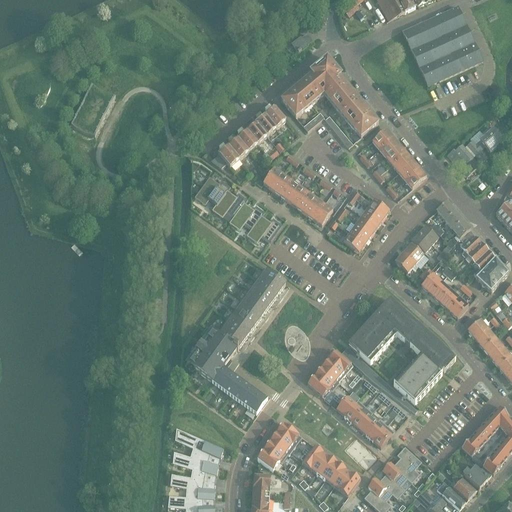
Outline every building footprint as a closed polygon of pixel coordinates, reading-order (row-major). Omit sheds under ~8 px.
[(350,0),(352,1),(341,10),(349,19),(359,9),(357,7),(364,0),(350,0)] [(374,0),(388,24),(396,19),(387,0),(374,0)] [(387,0),(396,19),(405,15),(397,0),(387,0)] [(397,0),(405,15),(415,10),(409,0),(397,0)] [(412,0),(417,9),(426,6),(422,0),(412,0)] [(428,89),(436,85),(482,64),(457,9),(403,35),(428,89)] [(300,39),(292,46),(299,55),(307,48),(307,47),(312,43),(306,36),(301,40),(300,39)] [(312,76),(281,102),(295,120),(324,96),(360,140),(378,125),(339,78),(340,77),(327,61),(310,74),(312,76)] [(91,85),(71,125),(94,138),(115,98),(91,85)] [(264,116),(276,131),(286,123),(273,108),(264,116)] [(316,118),(320,123),(324,120),(320,115),(316,118)] [(255,124),(267,139),(276,131),(264,116),(255,124)] [(312,122),(316,127),(320,123),(316,118),(312,122)] [(325,122),(329,127),(333,123),(329,118),(325,122)] [(307,125),(311,130),(316,127),(312,122),(307,125)] [(329,127),(333,131),(337,128),(333,123),(329,127)] [(245,132),(257,146),(267,139),(255,124),(245,132)] [(303,129),(307,134),(311,130),(307,125),(304,129),(303,129)] [(333,131),(337,136),(341,133),(337,128),(333,131)] [(467,149),(464,151),(473,160),(475,158),(482,165),(486,160),(480,154),(479,152),(484,148),(490,154),(498,147),(497,146),(502,141),(493,131),(491,133),(488,130),(482,136),(479,133),(469,141),(472,144),(467,149)] [(387,131),(372,144),(379,152),(393,140),(387,131)] [(236,139),(248,154),(257,146),(245,132),(236,139)] [(337,136),(340,141),(345,137),(341,133),(337,136)] [(340,141),(344,146),(349,142),(345,137),(340,141)] [(227,147),(239,162),(248,154),(236,139),(227,147)] [(393,140),(379,152),(385,160),(400,148),(393,140)] [(344,146),(348,150),(353,147),(352,146),(349,142),(344,146)] [(279,145),(275,149),(280,155),(283,153),(284,151),(279,145)] [(221,171),(227,166),(229,170),(239,162),(227,147),(217,155),(219,157),(211,163),(221,171)] [(400,148),(385,160),(392,167),(406,155),(400,148)] [(479,168),(473,160),(464,151),(462,148),(455,154),(453,153),(447,158),(466,179),(479,168)] [(267,157),(271,162),(279,156),(274,151),(267,157)] [(406,155),(392,167),(399,175),(413,163),(406,155)] [(363,165),(367,170),(371,166),(367,161),(363,165)] [(413,163),(399,175),(405,183),(420,171),(413,163)] [(263,185),(272,191),(283,176),(274,170),(263,185)] [(420,171),(405,183),(412,191),(426,179),(420,171)] [(283,176),(272,191),(280,197),(291,182),(283,176)] [(209,180),(195,200),(205,207),(209,202),(216,207),(212,213),(230,189),(221,183),(218,187),(209,180)] [(291,182),(280,197),(288,203),(299,188),(291,182)] [(299,188),(288,203),(296,209),(307,194),(299,188)] [(385,191),(390,196),(394,193),(389,188),(385,191)] [(230,189),(212,213),(222,221),(226,215),(233,220),(229,226),(247,202),(238,196),(235,199),(227,194),(230,190),(230,189)] [(337,199),(340,195),(335,191),(332,195),(337,199)] [(390,196),(394,201),(398,198),(394,193),(390,196)] [(307,194),(296,209),(304,215),(316,200),(307,194)] [(316,200),(304,215),(313,222),(324,206),(316,200)] [(247,202),(229,226),(239,233),(243,228),(251,233),(246,238),(247,239),(264,215),(256,208),(253,212),(245,206),(247,202)] [(368,211),(383,222),(389,213),(374,202),(368,211)] [(436,213),(444,222),(454,213),(447,204),(436,213)] [(503,225),(511,217),(511,205),(510,204),(497,216),(496,217),(497,218),(503,225)] [(324,206),(313,222),(321,228),(332,213),(324,206)] [(362,219),(377,230),(383,222),(368,211),(362,219)] [(444,222),(452,232),(462,223),(454,213),(444,222)] [(264,215),(247,239),(257,246),(261,240),(268,246),(282,228),(273,221),(270,225),(262,219),(265,215),(264,215)] [(511,217),(503,225),(504,226),(510,233),(511,233),(511,232),(511,217)] [(356,227),(371,238),(377,230),(362,219),(356,227)] [(333,223),(329,229),(333,232),(337,226),(333,223)] [(464,238),(470,233),(470,232),(462,223),(452,232),(460,241),(464,238)] [(431,230),(440,238),(443,234),(434,226),(431,230)] [(350,235),(365,246),(371,238),(356,227),(350,235)] [(418,235),(432,247),(438,240),(425,227),(418,235)] [(470,233),(464,238),(469,244),(475,239),(470,233)] [(359,255),(365,246),(350,235),(343,244),(359,255)] [(411,242),(425,255),(432,247),(418,235),(411,242)] [(464,244),(460,248),(464,253),(462,255),(465,260),(468,257),(469,258),(481,246),(475,239),(469,244),(464,238),(460,241),(464,244)] [(403,255),(415,266),(423,257),(411,246),(403,255)] [(481,246),(469,258),(468,258),(471,263),(469,264),(473,268),(488,254),(481,246)] [(440,263),(446,256),(443,253),(436,260),(440,263)] [(488,254),(473,268),(475,271),(477,269),(481,273),(492,264),(495,261),(488,254)] [(403,255),(395,264),(407,275),(412,270),(414,273),(418,269),(415,266),(403,255)] [(492,264),(476,281),(491,295),(508,277),(495,261),(492,264)] [(205,341),(187,366),(188,366),(195,372),(213,385),(223,370),(225,368),(230,361),(236,352),(237,353),(242,347),(249,337),(256,327),(263,318),(270,308),(277,298),(285,287),(283,286),(264,272),(256,282),(249,292),(242,302),(235,312),(227,322),(220,331),(215,327),(211,333),(210,333),(209,335),(208,336),(205,341)] [(419,278),(423,282),(427,277),(423,273),(419,278)] [(421,288),(430,296),(441,284),(432,276),(421,288)] [(441,284),(430,296),(439,304),(450,292),(441,284)] [(450,292),(439,304),(448,312),(459,300),(450,292)] [(459,300),(448,312),(457,320),(468,308),(459,300)] [(393,388),(415,407),(442,377),(440,374),(442,371),(444,373),(444,374),(455,362),(424,333),(421,336),(415,330),(418,327),(390,302),(349,347),(371,367),(397,337),(420,358),(393,388)] [(489,308),(492,312),(497,307),(494,303),(489,308)] [(508,319),(502,324),(504,327),(510,323),(508,319)] [(480,323),(468,333),(476,343),(488,332),(480,323)] [(488,332),(476,343),(483,352),(496,341),(488,332)] [(496,341),(483,352),(491,361),(503,350),(496,341)] [(503,350),(491,361),(498,370),(511,359),(503,350)] [(336,354),(329,363),(345,377),(353,368),(336,354)] [(511,360),(511,359),(498,370),(506,379),(511,373),(511,360)] [(329,363),(322,371),(339,386),(340,386),(339,385),(345,377),(329,363)] [(213,385),(212,386),(221,392),(232,377),(223,370),(213,385)] [(322,371),(315,379),(332,394),(339,386),(322,371)] [(232,377),(221,392),(230,398),(241,383),(232,377)] [(307,387),(324,402),(331,394),(332,394),(315,379),(307,387)] [(241,383),(230,398),(238,405),(250,390),(241,383)] [(250,390),(238,405),(247,411),(258,396),(250,390)] [(258,396),(247,411),(256,418),(267,403),(258,396)] [(344,404),(336,413),(344,419),(358,403),(354,406),(347,400),(344,404)] [(358,403),(344,419),(351,425),(365,409),(358,403)] [(365,409),(351,425),(358,432),(372,415),(365,409)] [(485,466),(482,469),(493,478),(496,474),(497,472),(500,469),(511,453),(511,423),(508,419),(509,419),(500,409),(499,409),(466,445),(464,447),(461,450),(471,460),(474,457),(474,456),(476,454),(499,429),(507,439),(487,464),(485,466)] [(372,415),(358,432),(366,438),(380,422),(372,415)] [(380,422),(366,438),(373,444),(387,428),(380,422)] [(283,427),(277,435),(295,449),(302,440),(283,426),(283,427)] [(387,428),(373,444),(380,451),(395,435),(387,428)] [(210,457),(221,462),(223,452),(219,450),(176,431),(175,443),(186,448),(187,446),(193,449),(190,459),(174,454),(174,455),(208,465),(210,457)] [(277,435),(270,444),(289,458),(295,449),(277,435)] [(270,444),(264,453),(282,466),(288,458),(289,458),(270,444)] [(314,449),(302,466),(316,477),(329,460),(314,449)] [(390,465),(390,466),(412,486),(419,477),(415,473),(421,465),(404,450),(397,458),(400,461),(393,469),(390,465)] [(258,461),(257,462),(273,474),(279,465),(281,466),(282,466),(264,453),(258,461)] [(174,455),(172,466),(192,472),(191,480),(171,477),(204,483),(206,475),(217,479),(217,477),(219,469),(208,465),(174,455)] [(471,460),(482,469),(485,466),(474,457),(471,460)] [(329,460),(316,477),(325,483),(337,466),(329,460)] [(337,466),(325,483),(333,489),(346,472),(337,466)] [(376,481),(375,482),(397,502),(405,493),(412,486),(390,466),(382,474),(386,477),(379,484),(376,481)] [(492,477),(485,471),(481,475),(475,469),(470,475),(467,471),(463,476),(479,491),(492,477)] [(346,472),(333,489),(348,500),(360,483),(346,472)] [(171,477),(170,488),(186,491),(186,500),(169,499),(203,502),(214,503),(214,502),(215,492),(203,491),(204,483),(171,477)] [(254,480),(253,489),(270,490),(271,479),(258,478),(254,478),(254,480)] [(452,493),(466,505),(476,494),(463,481),(452,493)] [(371,493),(364,501),(375,511),(387,511),(391,509),(386,504),(392,498),(397,502),(375,482),(368,490),(371,493)] [(459,511),(466,505),(452,493),(444,485),(437,492),(458,511),(459,511)] [(422,486),(418,491),(421,494),(426,489),(422,486)] [(253,491),(253,502),(269,503),(270,492),(253,491)] [(427,511),(430,511),(433,509),(435,511),(438,511),(445,504),(437,496),(429,504),(423,499),(419,504),(426,511),(426,510),(427,511)] [(169,499),(168,510),(186,511),(214,511),(215,509),(203,509),(203,502),(169,499)] [(268,511),(269,503),(253,502),(252,511),(268,511)]
